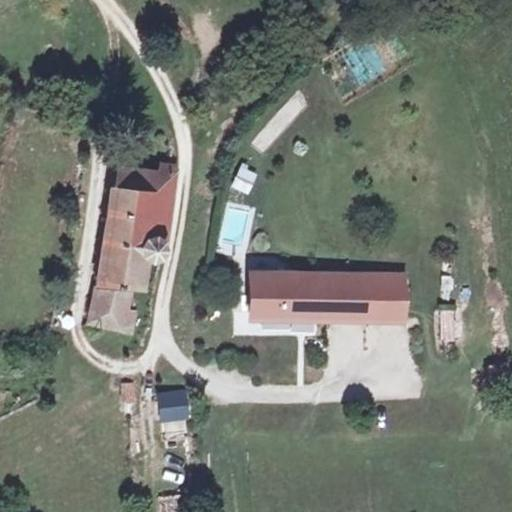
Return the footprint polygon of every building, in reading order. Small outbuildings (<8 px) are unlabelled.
[(151,175),(170,177),(172,163),(152,163),(151,175)] [(248,198),(258,175),(240,167),(230,190),(248,198)] [(170,177),(151,175),(113,172),(106,215),(165,222),(170,177)] [(129,234),(163,238),(165,222),(106,215),(100,250),(126,253),(129,234)] [(129,234),(126,253),(125,261),(140,264),(160,268),(163,238),(129,234)] [(126,253),(100,250),(87,324),(131,335),(134,319),(121,316),(125,291),(136,292),(140,264),(125,261),(126,253)] [(404,277),(250,276),(252,325),(402,323),(404,277)] [(488,364),(488,382),(507,382),(508,365),(488,364)] [(120,419),(134,419),(132,404),(129,387),(115,388),(120,419)] [(132,404),(134,419),(147,511),(161,511),(195,506),(181,398),(132,404)]
